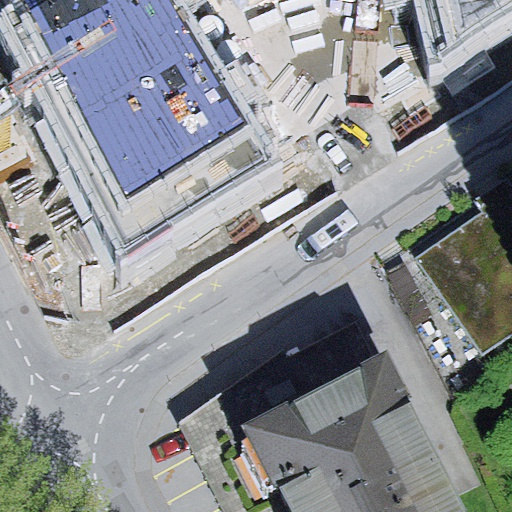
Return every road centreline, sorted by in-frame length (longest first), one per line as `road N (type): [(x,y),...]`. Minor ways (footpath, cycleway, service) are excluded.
road 1 (residential): [(59,423),(511,117)]
road 2 (residential): [(0,312),(59,423)]
